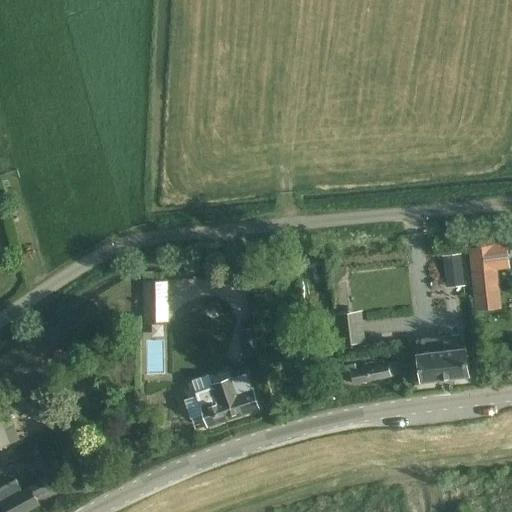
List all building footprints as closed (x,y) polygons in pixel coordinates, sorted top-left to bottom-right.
[(463,253),(444,254),(445,284),(464,283),(463,253)] [(430,259),(434,285),(445,283),(441,257),(430,259)] [(474,271),(478,308),(479,308),(485,312),(495,311),(499,306),(501,306),(497,269),(474,271)] [(168,279),(143,280),(144,322),(169,321),(168,279)] [(334,300),(335,342),(364,341),(363,308),(343,309),(343,299),(334,300)] [(244,356),(262,352),(256,325),(238,329),(244,356)] [(421,369),(423,384),(469,378),(467,355),(464,334),(418,339),(421,369)] [(403,374),(400,360),(356,369),(355,364),(342,366),(345,381),(353,379),(354,384),(392,376),(403,374)] [(198,393),(208,426),(259,409),(252,388),(248,377),(216,387),(198,393)] [(0,403),(0,446),(19,439),(4,402),(0,403)] [(0,489),(0,496),(8,511),(23,511),(39,504),(34,495),(53,485),(48,477),(22,492),(16,481),(0,489)]
